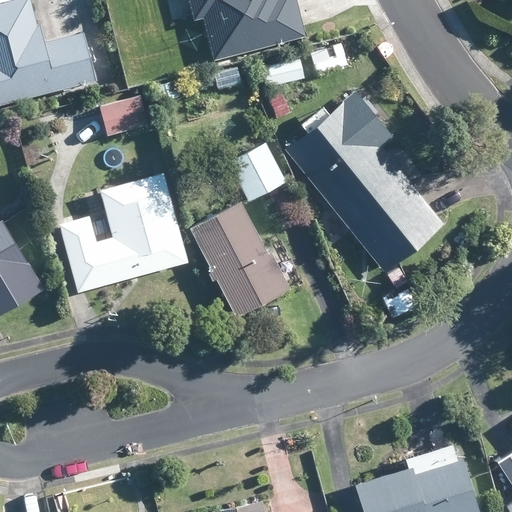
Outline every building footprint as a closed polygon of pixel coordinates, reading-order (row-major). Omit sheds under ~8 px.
[(45,45),(33,0),(20,0),(0,5),(0,105),(96,81),(84,35),(45,45)] [(310,37),(300,0),(187,0),(192,19),(203,17),(213,60),(282,44),(310,37)] [(351,66),(343,41),(313,51),(320,75),(351,66)] [(295,58),(259,67),(262,80),(298,73),(295,58)] [(220,87),(244,82),(241,66),(217,71),(220,87)] [(162,100),(182,96),(179,80),(159,84),(162,100)] [(383,146),(389,142),(396,136),(361,92),(334,113),(329,106),(307,123),(313,131),(289,150),(387,270),(445,223),(440,216),(383,146)] [(111,135),(151,123),(142,93),(105,105),(102,105),(109,130),(111,135)] [(267,191),(283,184),(289,180),(269,142),(232,161),(251,200),(267,191)] [(139,276),(191,262),(167,172),(103,190),(116,236),(100,241),(92,214),(66,221),(62,222),(81,291),(132,277),(139,276)] [(271,252),(269,247),(245,201),(194,228),(240,315),(293,287),(292,285),(274,250),(271,252)] [(0,314),(2,317),(47,290),(6,220),(0,223),(0,314)] [(421,307),(411,288),(387,300),(396,320),(421,307)] [(483,511),(466,458),(462,460),(456,442),(451,444),(410,456),(413,467),(359,484),(367,511),(483,511)] [(511,511),(511,454),(504,460),(501,461),(511,479),(511,504),(509,506),(511,511)] [(269,511),(266,500),(212,511),(269,511)]
